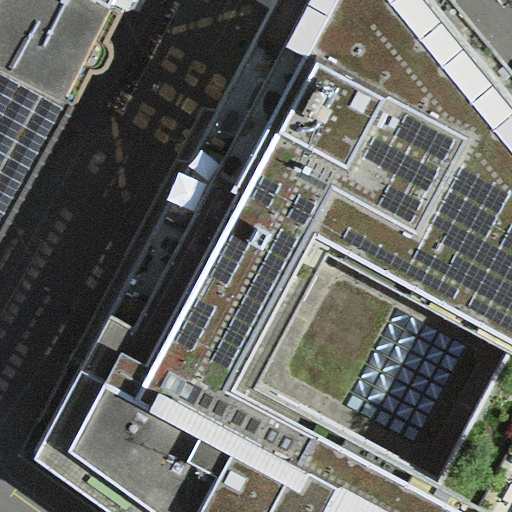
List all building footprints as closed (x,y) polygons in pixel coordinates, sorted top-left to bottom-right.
[(98,0),(0,0),(0,65),(71,102),(80,84),(117,11),(98,0)] [(226,444),(189,511),(511,511),(511,102),(427,0),(271,0),(174,181),(76,364),(226,444)] [(98,0),(117,11),(122,0),(98,0)] [(0,231),(64,116),(72,102),(71,102),(0,65),(0,231)] [(189,511),(226,444),(76,364),(30,451),(85,491),(114,511),(189,511)]
